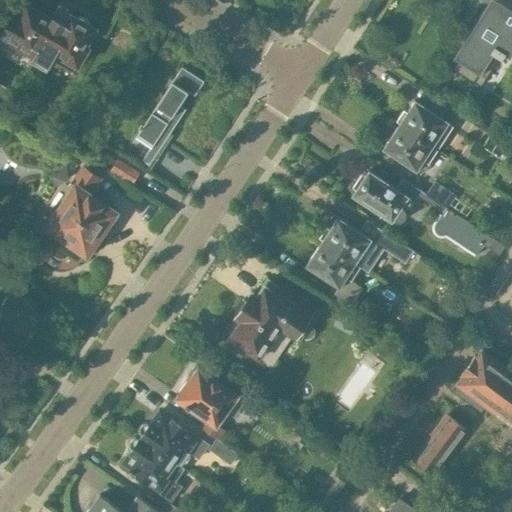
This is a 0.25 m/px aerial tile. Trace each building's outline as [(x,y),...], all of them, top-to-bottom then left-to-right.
[(489,0),(454,57),(458,59),(452,68),(474,82),(493,53),(502,58),(505,54),(510,57),(511,53),(511,8),(498,0),(489,0)] [(58,6),(52,17),(50,20),(53,21),(34,54),(30,62),(46,71),(53,60),(75,72),(80,64),(84,62),(88,55),(87,50),(89,46),(87,45),(96,28),(90,24),(89,20),(81,16),(77,17),(65,10),(67,7),(60,3),(58,6)] [(19,46),(34,54),(53,21),(50,20),(52,17),(39,10),(35,17),(24,11),(22,15),(4,5),(0,12),(0,39),(17,49),(19,46)] [(195,95),(204,81),(175,61),(129,131),(152,146),(143,161),(149,165),(186,108),(180,104),(189,91),(195,95)] [(0,100),(6,104),(12,93),(1,87),(0,88),(0,100)] [(416,98),(399,123),(439,149),(455,125),(449,121),(450,121),(416,98)] [(429,164),(439,149),(399,123),(383,148),(417,170),(421,173),(430,164),(429,164)] [(18,163),(26,166),(31,167),(36,167),(40,169),(45,171),(57,180),(71,156),(22,127),(1,143),(3,150),(7,154),(18,163)] [(511,145),(491,132),(482,146),(507,162),(511,153),(511,145)] [(120,157),(113,169),(133,183),(141,171),(120,157)] [(87,253),(89,251),(89,252),(96,251),(100,245),(98,238),(116,211),(112,208),(115,203),(94,189),(102,178),(84,165),(76,177),(75,176),(67,188),(72,191),(57,213),(54,214),(49,221),(49,225),(48,227),(53,230),(49,236),(54,239),(52,243),(51,244),(51,246),(51,248),(51,250),(52,252),(54,254),(55,256),(57,257),(59,257),(62,257),(63,257),(66,256),(67,255),(68,253),(70,250),(77,255),(81,249),(87,253)] [(405,218),(406,217),(406,214),(406,211),(404,208),(402,206),(409,195),(413,197),(416,193),(443,211),(433,227),(434,231),(436,234),(440,236),(443,236),(446,235),(476,255),(483,243),(499,253),(505,245),(449,208),(426,193),(403,178),(397,187),(370,169),(352,195),(392,221),(393,220),(397,221),(401,221),(403,221),(404,220),(405,218)] [(426,192),(426,193),(444,205),(449,208),(458,194),(435,179),(433,181),(426,192)] [(322,240),(357,262),(365,249),(372,253),(379,243),(406,261),(410,256),(417,261),(421,254),(367,218),(360,230),(339,216),(322,240)] [(367,268),(357,262),(322,240),(306,265),(339,287),(333,296),(369,318),(377,306),(358,294),(363,286),(353,280),(362,267),(366,270),(367,268)] [(301,340),(303,337),(305,337),(306,338),(308,338),(309,337),(310,337),(311,336),(312,335),(313,334),(314,332),(314,331),(313,329),(313,328),(312,327),(311,326),(313,322),(321,311),(315,307),(316,306),(283,284),(281,287),(268,278),(257,294),(253,291),(236,316),(240,319),(226,341),(241,351),(244,347),(259,357),(281,326),(301,340)] [(33,334),(31,333),(43,317),(32,309),(36,303),(13,287),(0,305),(0,329),(23,345),(25,342),(26,343),(33,334)] [(347,309),(340,322),(356,331),(364,318),(347,309)] [(457,381),(453,387),(481,409),(486,402),(511,421),(511,368),(511,367),(511,358),(488,341),(483,347),(482,346),(476,354),(475,353),(462,371),(463,372),(456,380),(457,381)] [(202,427),(219,439),(221,440),(228,431),(217,423),(227,407),(236,413),(250,393),(239,386),(238,388),(223,378),(220,382),(202,369),(191,384),(188,382),(187,381),(179,392),(181,393),(179,396),(209,417),(202,427)] [(160,410),(150,424),(148,423),(147,423),(145,423),(144,423),(143,424),(141,425),(140,426),(140,427),(139,429),(139,430),(139,432),(140,433),(141,434),(142,435),(141,436),(175,461),(185,447),(199,457),(208,444),(160,410)] [(447,413),(413,457),(433,473),(467,429),(447,413)] [(141,436),(138,439),(137,439),(136,439),(134,439),(133,439),(132,439),(131,440),(130,441),(129,443),(129,444),(129,445),(129,447),(129,448),(130,449),(131,450),(122,463),(170,497),(179,485),(166,475),(175,461),(141,436)] [(241,455),(221,440),(219,439),(210,451),(233,467),(241,455)] [(160,511),(138,495),(126,511),(100,493),(86,511),(160,511)] [(420,511),(396,496),(386,511),(420,511)] [(183,511),(167,500),(160,511),(183,511)]
